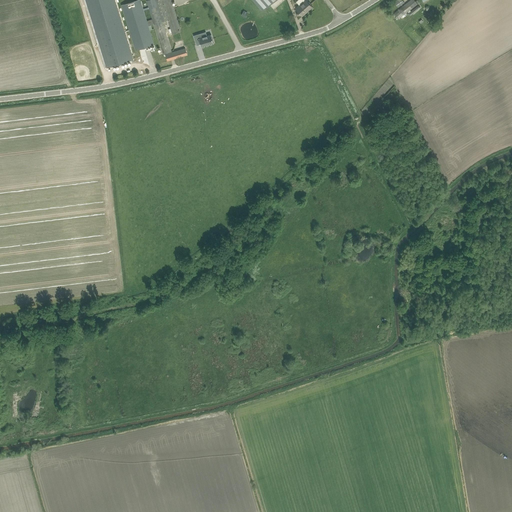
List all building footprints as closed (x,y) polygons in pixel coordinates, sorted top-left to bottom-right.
[(84,0),(105,67),(106,66),(107,67),(134,59),(133,57),(133,56),(132,54),(132,53),(131,51),(131,50),(130,48),(130,47),(129,45),(129,44),(128,42),(128,41),(127,39),(128,39),(127,38),(126,36),(127,36),(126,35),(125,33),(126,33),(126,32),(125,32),(125,30),(124,30),(124,27),(124,26),(123,27),(123,24),(122,21),(121,18),(120,15),(119,12),(118,9),(117,6),(116,3),(115,0),(116,0),(115,0),(84,0)] [(146,0),(152,19),(147,20),(143,7),(124,13),(136,50),(139,49),(149,46),(154,44),(149,26),(154,24),(163,54),(165,53),(172,51),(169,42),(168,40),(166,34),(166,33),(163,21),(168,20),(170,28),(172,32),(172,34),(181,31),(175,9),(172,0),(171,0),(146,0)] [(273,0),(254,0),(263,9),(273,0)] [(313,7),(306,0),(304,0),(296,8),(302,16),(313,7)] [(410,9),(418,3),(419,2),(417,0),(416,1),(414,0),(410,0),(394,13),(398,19),(403,15),(404,17),(406,14),(405,13),(408,11),(409,12),(411,11),(410,9)] [(409,12),(411,15),(420,7),(418,5),(409,12)] [(194,36),(197,45),(201,44),(202,47),(214,43),(211,34),(199,38),(198,35),(194,36)] [(165,54),(168,61),(187,54),(185,48),(165,54)]
